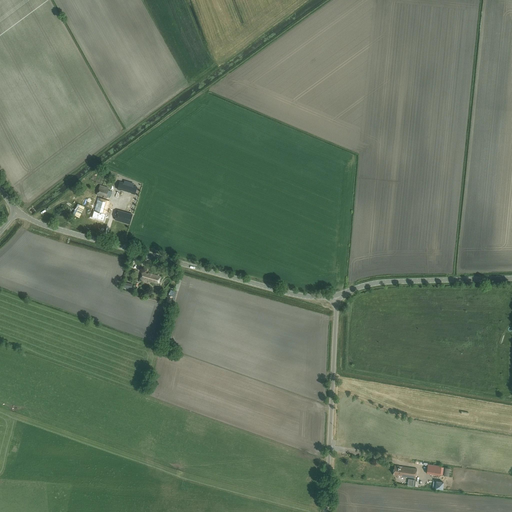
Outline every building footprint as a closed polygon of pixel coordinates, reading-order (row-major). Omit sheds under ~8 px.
[(121,192),(108,188),(108,187),(100,185),(97,195),(102,197),(102,195),(104,195),(103,197),(118,202),(121,192)] [(94,211),(92,217),(104,221),(106,214),(105,214),(109,201),(99,198),(95,211),(94,211)] [(130,224),(132,214),(124,212),(118,210),(115,220),(130,224)] [(144,280),(157,284),(159,276),(142,271),(140,280),(144,281),(144,280)] [(428,464),(426,474),(440,476),(441,466),(428,464)] [(417,469),(395,465),(393,475),(415,478),(417,469)] [(436,481),(435,488),(443,489),(444,482),(436,481)]
